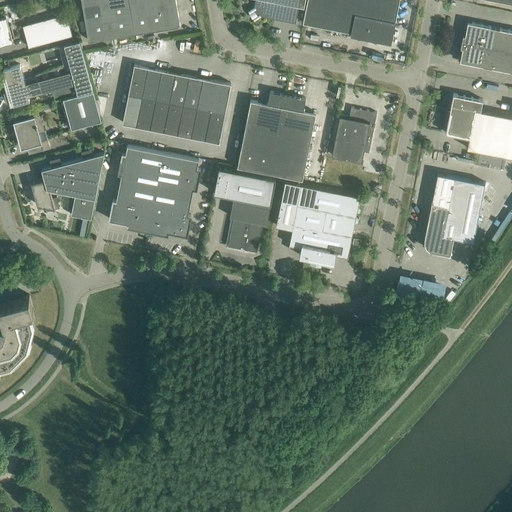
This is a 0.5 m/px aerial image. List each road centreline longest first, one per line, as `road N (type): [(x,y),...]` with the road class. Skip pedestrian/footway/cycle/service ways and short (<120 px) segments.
road 1 (unknown): [(223,39),(202,67),(125,62),(111,116),(123,131),(207,152),(222,147),(235,44)]
road 2 (unclassified): [(286,292),(354,305),(374,293),(417,80)]
road 3 (unclassified): [(417,80),(235,44),(223,39),(214,0)]
road 4 (unclassified): [(0,407),(56,348),(68,321),(67,288)]
road 5 (unclassified): [(67,288),(47,256),(10,228),(0,192)]
